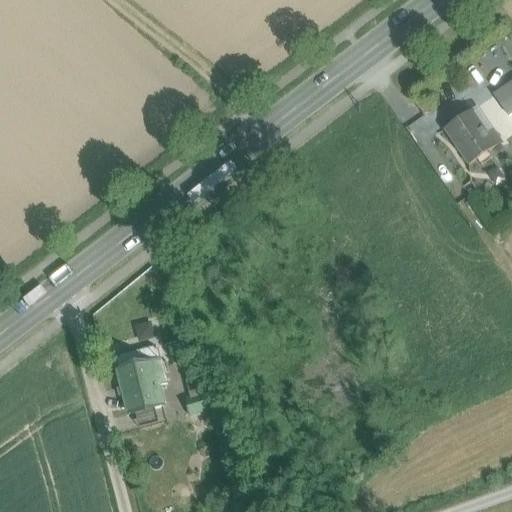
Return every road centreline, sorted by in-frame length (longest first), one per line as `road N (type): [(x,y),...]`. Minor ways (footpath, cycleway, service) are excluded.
road 1 (primary): [(57,292),(439,0)]
road 2 (unclassified): [(125,511),(78,329),(57,292)]
